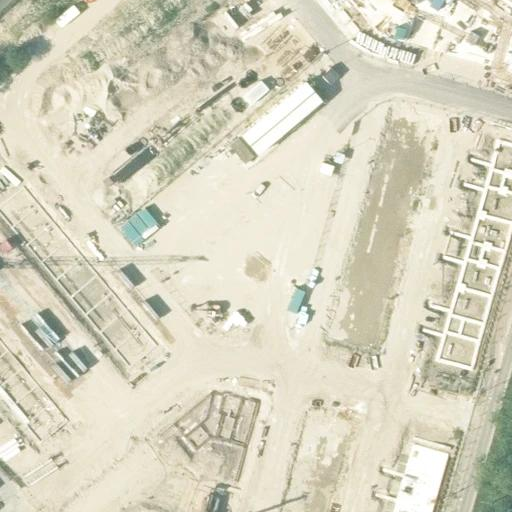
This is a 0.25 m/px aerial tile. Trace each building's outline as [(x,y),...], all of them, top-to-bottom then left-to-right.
[(162,0),(140,0),(136,4),(159,32),(176,18),(177,17),(162,0)] [(192,0),(162,0),(177,17),(176,18),(182,25),(201,9),(195,2),(194,2),(192,0)] [(237,0),(231,0),(226,5),(231,11),(240,3),(237,0)] [(511,0),(347,0),(354,9),(355,9),(356,10),(357,10),(358,10),(359,9),(360,9),(360,8),(365,0),(373,0),(386,14),(373,25),(373,26),(372,26),(372,27),(372,28),(372,29),(372,30),(376,34),(377,35),(378,36),(379,37),(380,37),(381,38),(402,44),(403,44),(404,44),(405,43),(406,42),(406,41),(414,15),(437,22),(430,48),(429,49),(430,50),(430,51),(431,52),(432,52),(461,60),(461,59),(463,53),(506,65),(504,73),(511,74),(511,0)] [(136,4),(119,19),(142,46),(159,32),(136,4)] [(226,5),(217,13),(222,19),(231,11),(226,5)] [(244,8),(235,16),(240,22),(249,14),(244,8)] [(235,16),(226,23),(231,29),(240,22),(235,16)] [(119,19),(101,34),(124,61),(125,60),(142,46),(119,19)] [(273,24),(255,39),(278,67),(296,51),(273,24)] [(200,26),(191,34),(196,40),(205,33),(200,26)] [(101,34),(84,48),(113,83),(131,68),(125,60),(124,61),(101,34)] [(191,34),(182,42),(187,48),(196,40),(191,34)] [(209,37),(200,45),(205,51),(214,43),(209,37)] [(255,39),(237,54),(260,81),(278,67),(255,39)] [(200,45),(191,53),(196,59),(205,51),(200,45)] [(84,48),(66,63),(96,98),(113,83),(84,48)] [(237,54),(220,69),(243,96),(260,81),(237,54)] [(165,56),(156,63),(161,70),(170,62),(165,56)] [(66,63),(49,78),(78,112),(96,98),(66,63)] [(156,63),(147,71),(152,77),(161,70),(156,63)] [(174,66),(165,74),(170,80),(179,73),(174,66)] [(220,69),(202,83),(225,111),(243,96),(220,69)] [(165,74),(156,82),(161,88),(170,80),(165,74)] [(49,78),(31,93),(60,128),(78,112),(49,78)] [(202,83),(185,98),(208,125),(225,111),(202,83)] [(130,85),(121,93),(126,99),(135,91),(130,85)] [(121,93),(112,101),(117,107),(126,99),(121,93)] [(139,96),(130,104),(135,110),(144,102),(139,96)] [(185,98),(167,113),(191,140),(208,125),(185,98)] [(130,104),(121,111),(126,117),(135,110),(130,104)] [(396,112),(389,135),(424,144),(430,122),(396,112)] [(167,113),(150,127),(173,155),(191,140),(167,113)] [(95,115),(86,122),(91,128),(100,121),(95,115)] [(86,122),(77,130),(82,136),(91,128),(86,122)] [(104,125),(95,133),(100,139),(110,131),(104,125)] [(150,127),(133,142),(156,169),(173,155),(150,127)] [(95,133),(86,141),(91,147),(100,139),(95,133)] [(389,135),(383,157),(418,166),(424,144),(389,135)] [(422,330),(422,331),(442,337),(435,362),(471,372),(511,227),(511,144),(497,141),(490,166),(470,160),(470,161),(463,185),(483,191),(469,239),(450,233),(449,234),(443,258),(442,258),(462,264),(449,311),(429,306),(429,307),(422,330)] [(133,142),(115,157),(138,184),(156,169),(133,142)] [(460,142),(457,154),(464,156),(468,144),(460,142)] [(457,154),(453,165),(461,167),(464,156),(457,154)] [(115,157),(97,172),(120,199),(138,184),(115,157)] [(383,157),(377,178),(412,188),(418,166),(383,157)] [(232,163),(187,196),(203,218),(248,185),(232,163)] [(377,178),(371,200),(405,210),(412,188),(377,178)] [(448,186),(444,197),(452,200),(455,188),(448,186)] [(22,187),(0,205),(0,217),(10,229),(37,206),(22,187)] [(444,197),(441,209),(449,211),(452,200),(444,197)] [(371,200),(364,223),(399,232),(405,210),(371,200)] [(37,206),(10,229),(24,246),(52,223),(37,206)] [(52,223),(24,246),(39,264),(67,241),(52,223)] [(364,223),(358,245),(393,254),(399,232),(364,223)] [(435,230),(432,242),(439,244),(443,232),(435,230)] [(67,241),(39,264),(54,281),(81,258),(67,241)] [(432,242),(429,253),(436,255),(439,244),(432,242)] [(358,245),(352,266),(387,276),(393,254),(358,245)] [(81,258),(54,281),(69,299),(96,275),(81,258)] [(4,265),(0,267),(0,272),(5,279),(11,274),(4,265)] [(352,266),(346,288),(380,298),(387,276),(352,266)] [(423,274),(419,285),(427,287),(430,276),(423,274)] [(96,275),(69,299),(83,316),(111,293),(96,275)] [(419,285),(416,297),(424,299),(427,287),(419,285)] [(346,288),(340,310),(374,320),(380,298),(346,288)] [(25,290),(19,295),(27,305),(33,299),(25,290)] [(111,293),(83,316),(98,333),(125,310),(111,293)] [(14,299),(8,304),(16,314),(22,308),(14,299)] [(33,299),(27,305),(34,314),(41,309),(33,299)] [(22,308),(16,314),(24,323),(30,318),(22,308)] [(125,310),(98,333),(113,351),(140,328),(125,310)] [(340,310),(333,333),(368,343),(374,320),(340,310)] [(410,318),(407,329),(415,331),(418,320),(410,318)] [(54,325),(48,330),(56,339),(62,334),(54,325)] [(140,328),(113,351),(128,369),(155,346),(140,328)] [(407,329),(404,341),(411,343),(415,331),(407,329)] [(44,334),(38,339),(45,348),(51,343),(44,334)] [(62,334),(56,339),(64,349),(70,343),(62,334)] [(51,343),(45,348),(53,358),(59,352),(51,343)] [(7,350),(0,356),(0,385),(22,368),(7,350)] [(84,360),(78,365),(85,374),(92,369),(84,360)] [(22,368),(0,385),(0,397),(9,408),(36,385),(22,368)] [(73,369),(67,374),(75,383),(81,378),(73,369)] [(92,369),(85,374),(93,383),(99,378),(92,369)] [(81,378),(75,383),(82,392),(89,387),(81,378)] [(36,385),(9,408),(23,426),(51,403),(36,385)] [(208,394),(172,424),(195,452),(211,439),(245,449),(256,407),(256,406),(257,406),(257,405),(257,404),(256,404),(256,403),(256,402),(255,402),(255,401),(254,401),(253,401),(253,400),(225,392),(224,392),(223,392),(223,393),(222,393),(222,394),(221,394),(216,393),(215,393),(215,392),(214,392),(213,392),(212,392),(211,392),(211,393),(210,393),(209,393),(209,394),(208,394)] [(51,403),(23,426),(39,444),(66,421),(51,403)] [(310,416),(303,439),(338,448),(344,426),(310,416)] [(303,439),(297,461),(332,470),(338,448),(303,439)] [(431,511),(448,455),(411,444),(402,477),(382,471),(382,472),(375,496),(375,497),(395,502),(392,511),(431,511)] [(374,446),(371,458),(378,460),(382,448),(374,446)] [(141,450),(123,465),(146,492),(164,477),(141,450)] [(371,458),(367,469),(375,471),(378,460),(371,458)] [(297,461),(291,483),(326,492),(332,470),(297,461)] [(123,465),(106,480),(129,507),(146,492),(123,465)] [(175,465),(172,476),(179,478),(183,467),(175,465)] [(201,476),(199,484),(209,487),(211,479),(201,476)] [(106,480),(88,494),(103,511),(122,511),(129,507),(106,480)] [(197,483),(190,506),(210,511),(225,511),(231,493),(209,487),(199,484),(197,483)] [(291,483),(285,504),(311,511),(319,511),(326,492),(291,483)] [(362,490),(358,502),(366,504),(369,492),(362,490)] [(103,511),(88,494),(71,509),(73,511),(103,511)] [(358,502),(355,511),(363,511),(366,504),(358,502)]
